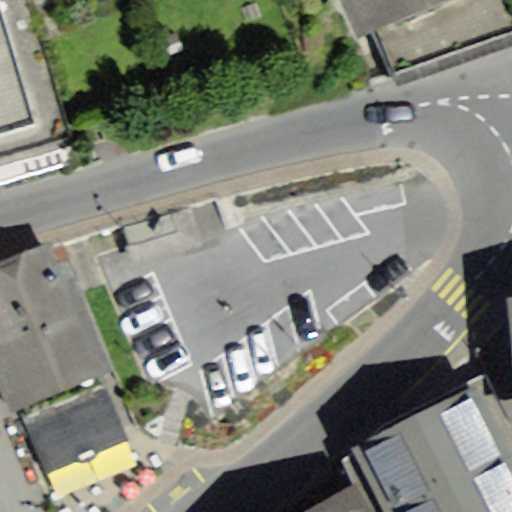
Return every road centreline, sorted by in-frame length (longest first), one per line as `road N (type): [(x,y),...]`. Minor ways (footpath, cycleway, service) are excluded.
road 1 (residential): [(0,219),(371,117),(462,114),(511,132)]
road 2 (tertiary): [(511,239),(351,408),(216,511)]
